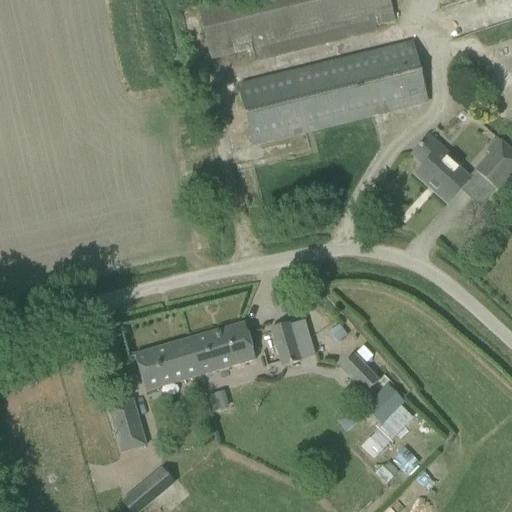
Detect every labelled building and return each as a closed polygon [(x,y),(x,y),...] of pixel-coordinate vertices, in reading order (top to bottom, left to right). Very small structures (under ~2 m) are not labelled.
[(195,0),(211,61),(251,51),(254,64),(376,33),(374,27),(394,24),(388,0),(195,0)] [(238,86),(248,127),(253,146),(426,103),(411,44),(238,86)] [(411,156),(423,167),(415,176),(447,205),(468,181),(438,153),(441,149),(428,137),(411,156)] [(497,193),(511,175),(511,151),(500,141),(500,142),(496,138),(485,151),(488,154),(473,171),(497,193)] [(244,325),(189,341),(199,377),(254,361),(244,325)] [(299,363),(288,325),(270,330),(281,368),(299,363)] [(338,343),(348,336),(340,325),(330,332),(338,343)] [(199,377),(189,341),(134,357),(144,393),(199,377)] [(339,369),(364,395),(378,382),(353,356),(339,369)] [(366,409),(381,424),(400,403),(386,389),(366,409)] [(107,408),(120,454),(145,447),(132,401),(107,408)] [(350,413),(338,423),(346,433),(358,423),(350,413)] [(400,454),(392,463),(404,473),(412,464),(400,454)] [(120,504),(126,511),(143,511),(173,486),(159,469),(120,504)]
